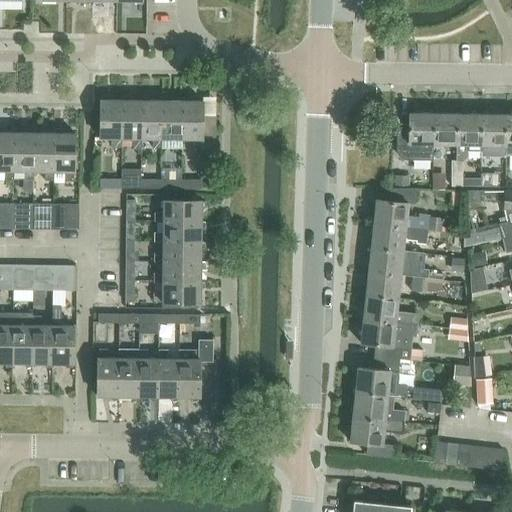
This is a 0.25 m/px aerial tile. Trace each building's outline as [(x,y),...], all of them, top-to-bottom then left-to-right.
[(122,139),(132,139),(132,148),(142,148),(142,139),(142,101),(141,101),(128,101),(129,95),(121,97),(121,100),(122,100),(122,139)] [(168,95),(161,97),(161,101),(162,101),(162,139),(161,139),(161,148),(181,148),(181,140),(182,140),(182,101),(169,101),(168,95)] [(122,100),(121,100),(109,100),(109,96),(102,97),(102,100),(101,100),(100,139),(113,139),(113,147),(121,148),(122,139),(122,100)] [(148,96),(141,97),(141,101),(142,101),(142,139),(153,139),(153,148),(161,148),(161,139),(162,139),(162,101),(161,101),(149,101),(148,96)] [(182,101),(182,140),(193,140),(193,148),(216,148),(216,115),(202,115),(203,101),(188,101),(188,96),(182,97),(182,101)] [(409,159),(434,160),(434,144),(434,113),(410,113),(409,125),(397,124),(397,147),(397,149),(398,151),(398,153),(399,154),(400,156),(402,157),(404,158),(405,159),(407,159),(409,159)] [(434,144),(458,144),(458,113),(434,113),(434,144)] [(458,113),(458,144),(458,160),(452,160),(451,173),(462,173),(463,160),(467,156),(482,157),(482,114),(458,113)] [(505,155),(506,114),(482,114),(482,157),(505,157),(505,155)] [(13,172),(14,172),(14,133),(1,133),(1,129),(0,129),(0,171),(4,172),(4,180),(13,180),(13,172)] [(33,172),(34,172),(34,133),(33,133),(21,133),(20,129),(14,130),(14,133),(14,172),(24,172),(24,180),(33,181),(33,172)] [(53,172),(54,172),(54,134),(53,134),(40,134),(40,129),(33,131),(33,133),(34,133),(34,172),(45,172),(44,180),(53,181),(53,172)] [(60,129),(53,131),(53,134),(54,134),(54,172),(65,173),(65,181),(74,181),(74,172),(75,172),(75,134),(60,134),(60,129)] [(462,186),(462,173),(451,173),(451,186),(462,186)] [(433,174),(433,189),(446,189),(447,174),(433,174)] [(481,179),(481,186),(504,186),(504,174),(481,174),(481,179)] [(396,177),(396,189),(410,189),(410,177),(396,177)] [(121,178),(100,178),(100,187),(121,188),(121,178)] [(141,179),(121,178),(121,188),(141,188),(141,179)] [(141,188),(161,188),(161,179),(141,179),(141,188)] [(181,179),(161,179),(161,188),(181,188),(181,179)] [(181,188),(202,189),(202,179),(181,179),(181,188)] [(372,203),(371,210),(375,214),(374,223),(428,229),(430,215),(430,214),(419,213),(418,216),(407,215),(409,203),(418,204),(420,190),(390,190),(388,201),(376,199),(372,203)] [(506,221),(499,223),(502,238),(511,235),(511,190),(504,190),(504,195),(503,210),(511,210),(511,223),(509,225),(508,221),(506,221)] [(135,222),(136,200),(126,199),(126,222),(135,222)] [(163,222),(201,223),(201,222),(202,209),(207,209),(205,202),(202,202),(164,201),(164,213),(155,213),(155,222),(163,222)] [(0,228),(13,229),(13,204),(0,203),(0,228)] [(33,204),(13,204),(13,229),(32,229),(33,204)] [(32,229),(53,230),(53,205),(33,204),(32,229)] [(67,205),(53,205),(53,230),(66,230),(67,205)] [(66,230),(78,230),(79,205),(67,205),(66,230)] [(430,215),(428,229),(442,231),(444,217),(430,215)] [(135,222),(126,222),(126,242),(135,242),(135,222)] [(205,222),(201,222),(201,223),(163,222),(163,233),(154,233),(154,242),(163,242),(201,243),(201,242),(201,229),(206,228),(205,222)] [(427,245),(428,229),(374,223),(371,247),(404,250),(405,239),(416,240),(416,243),(427,245)] [(466,230),(464,247),(502,238),(499,223),(466,230)] [(511,235),(502,238),(506,252),(511,251),(511,235)] [(126,242),(126,262),(135,262),(135,242),(126,242)] [(205,242),(201,242),(201,243),(163,242),(163,253),(154,253),(154,262),(163,262),(201,263),(201,262),(201,250),(206,248),(205,242)] [(371,247),(369,271),(401,274),(429,277),(430,269),(423,269),(425,253),(404,250),(371,247)] [(484,251),(470,254),(474,268),(488,265),(484,251)] [(452,258),(452,267),(463,268),(464,259),(452,258)] [(135,262),(126,262),(125,282),(134,282),(135,262)] [(201,283),(201,282),(201,270),(206,268),(204,262),(201,262),(201,263),(163,262),(163,273),(154,273),(153,282),(163,282),(201,283)] [(13,265),(0,265),(0,290),(13,291),(13,265)] [(33,266),(13,265),(13,291),(33,291),(33,266)] [(54,266),(33,266),(33,291),(53,291),(54,266)] [(74,266),(54,266),(53,291),(73,291),(74,266)] [(399,298),(401,274),(369,271),(366,295),(399,298)] [(422,292),(423,277),(412,276),(410,290),(422,292)] [(125,282),(125,302),(134,301),(134,282),(125,282)] [(204,282),(201,282),(201,283),(163,282),(163,293),(154,293),(153,302),(163,302),(163,303),(200,303),(200,290),(205,288),(204,282)] [(419,313),(397,311),(399,298),(366,295),(363,318),(417,324),(419,313)] [(53,307),(52,326),(53,326),(52,363),(53,363),(65,364),(66,369),(73,367),(73,364),(74,326),(61,325),(61,308),(53,307)] [(0,363),(5,364),(5,368),(13,367),(13,363),(12,363),(13,313),(0,313),(0,363)] [(13,313),(12,363),(13,363),(25,364),(25,369),(33,367),(33,363),(32,363),(33,325),(33,316),(33,314),(13,313)] [(120,313),(98,313),(98,322),(119,322),(120,313)] [(139,313),(120,313),(119,322),(139,323),(139,313)] [(139,323),(159,323),(159,314),(139,313),(139,323)] [(179,314),(159,314),(159,323),(179,323),(179,314)] [(179,323),(200,323),(200,314),(179,314),(179,323)] [(53,368),(53,363),(52,363),(53,326),(52,326),(42,326),(42,316),(33,316),(33,325),(32,363),(33,363),(46,364),(46,368),(53,368)] [(451,317),(449,328),(463,330),(468,330),(467,319),(451,317)] [(417,324),(363,318),(361,342),(376,344),(374,357),(400,359),(411,361),(412,349),(413,336),(416,336),(417,324)] [(213,339),(198,339),(198,350),(179,349),(178,359),(179,359),(179,397),(192,397),(192,402),(199,401),(199,397),(200,397),(200,361),(213,361),(213,339)] [(119,399),(119,396),(119,359),(108,358),(108,349),(99,349),(99,358),(98,358),(98,396),(112,396),(112,401),(119,399)] [(139,400),(139,397),(139,349),(127,349),(119,349),(119,359),(119,396),(132,396),(132,402),(139,400)] [(159,400),(159,397),(159,359),(147,358),(148,349),(139,349),(139,397),(152,397),(152,402),(159,400)] [(179,397),(179,359),(178,359),(168,359),(168,349),(159,349),(159,359),(159,397),(172,397),(171,402),(179,401),(179,397)] [(412,349),(411,361),(422,362),(423,350),(412,349)] [(358,367),(355,392),(388,395),(394,396),(395,396),(407,397),(408,386),(397,385),(400,359),(374,357),(373,369),(358,367)] [(471,386),(459,384),(456,407),(469,408),(471,386)] [(441,401),(442,390),(414,387),(413,398),(441,401)] [(355,392),(353,417),(404,422),(405,410),(394,409),(395,396),(394,396),(388,395),(355,392)] [(384,431),(403,433),(404,422),(353,417),(350,441),(367,443),(366,455),(393,458),(394,446),(383,445),(384,431)] [(448,441),(437,440),(434,463),(445,464),(448,441)] [(459,443),(448,441),(445,464),(457,466),(459,443)] [(471,444),(459,443),(457,466),(468,467),(471,444)] [(482,445),(471,444),(468,467),(480,469),(482,445)] [(493,447),(482,445),(480,469),(490,470),(493,447)] [(505,448),(493,447),(490,470),(502,471),(505,448)] [(411,511),(412,506),(354,500),(352,511),(411,511)]
